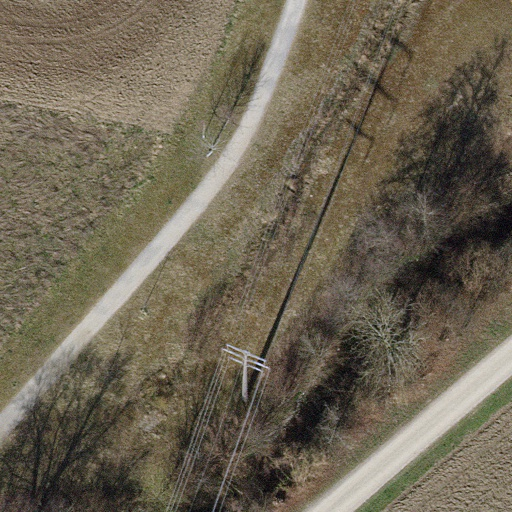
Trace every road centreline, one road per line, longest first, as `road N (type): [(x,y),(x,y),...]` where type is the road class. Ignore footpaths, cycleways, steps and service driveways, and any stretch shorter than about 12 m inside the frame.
road 1 (track): [(292,0),(244,143),(0,436)]
road 2 (track): [(511,364),(340,511)]
